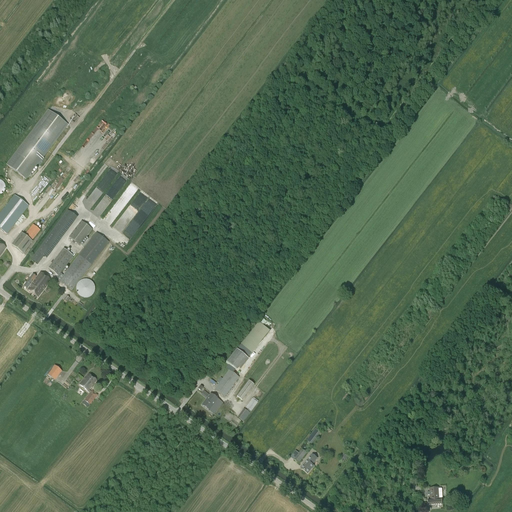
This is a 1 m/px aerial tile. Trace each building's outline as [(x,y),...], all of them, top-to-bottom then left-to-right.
[(67,124),(49,110),(7,165),(25,179),(67,124)] [(28,206),(15,196),(0,215),(0,229),(6,234),(28,206)] [(67,210),(31,260),(37,265),(43,257),(44,257),(75,216),(67,210)] [(80,245),(92,229),(81,221),(69,237),(80,245)] [(40,230),(33,225),(25,234),(32,240),(40,230)] [(32,241),(21,233),(11,245),(22,254),(32,241)] [(48,269),(58,276),(56,279),(59,281),(71,290),(108,242),(96,233),(84,249),(88,252),(84,258),(79,255),(63,276),(60,273),(73,256),(63,249),(48,269)] [(38,297),(50,280),(40,273),(27,290),(38,297)] [(23,287),(27,289),(35,278),(32,275),(23,287)] [(77,294),(78,295),(79,296),(80,296),(80,297),(81,297),(82,298),(83,298),(84,298),(85,298),(86,298),(87,298),(88,298),(89,298),(90,297),(91,296),(92,296),(92,295),(93,295),(93,294),(94,293),(94,292),(95,291),(95,290),(95,289),(95,288),(95,287),(95,286),(94,285),(94,284),(93,283),(93,282),(92,282),(91,281),(90,280),(89,280),(88,280),(87,279),(86,279),(85,279),(84,279),(83,279),(83,280),(82,280),(81,280),(80,281),(79,282),(78,282),(78,283),(77,284),(77,285),(76,286),(76,287),(76,288),(76,289),(76,290),(76,291),(76,292),(77,292),(77,293),(77,294)] [(259,321),(241,347),(243,349),(251,354),(249,356),(252,358),(271,330),(259,321)] [(241,368),(242,370),(251,359),(238,349),(227,362),(239,371),(241,368)] [(55,366),(48,375),(54,380),(61,371),(55,366)] [(224,397),(239,378),(229,370),(214,390),(224,397)] [(79,385),(87,392),(96,380),(89,374),(79,385)] [(239,398),(246,402),(255,383),(247,380),(239,398)] [(92,391),(84,401),(89,404),(94,398),(95,398),(98,395),(92,391)] [(214,414),(222,403),(210,394),(202,405),(214,414)] [(246,408),(252,412),(259,402),(253,398),(246,408)] [(311,445),(320,433),(315,428),(306,441),(311,445)] [(307,453),(302,450),(294,460),(299,464),(307,453)] [(301,469),(308,474),(314,466),(312,465),(317,458),(312,454),(301,469)] [(441,488),(439,488),(429,489),(429,492),(427,492),(427,496),(429,496),(430,500),(428,500),(428,506),(442,505),(442,496),(442,495),(442,492),(441,491),(441,488)]
